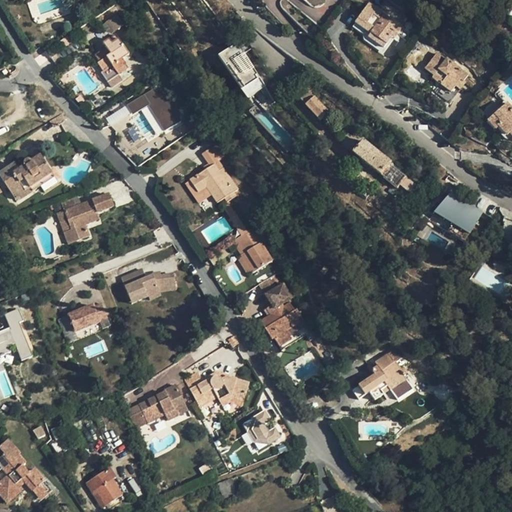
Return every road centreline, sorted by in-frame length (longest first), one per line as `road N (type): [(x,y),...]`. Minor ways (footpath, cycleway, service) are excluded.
road 1 (residential): [(377,511),(284,410),(143,188),(37,72)]
road 2 (residential): [(239,0),(511,202)]
road 3 (unknown): [(250,10),(304,106),(334,139)]
